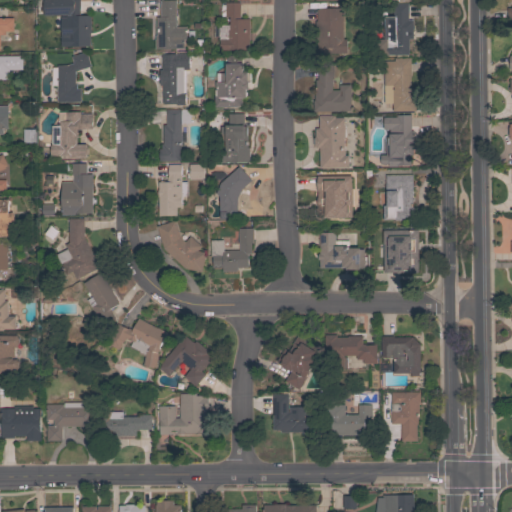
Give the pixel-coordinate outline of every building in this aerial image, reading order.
[(90,46),(61,46),(61,36),(60,36),(60,26),(70,26),(70,15),(43,15),(43,0),(80,0),(80,15),(90,15),(90,46)] [(175,0),(176,27),(187,27),(187,39),(184,39),(184,48),(156,49),(155,36),(157,36),(156,17),(160,17),(159,0),(175,0)] [(249,49),(220,50),(220,40),(219,40),(219,36),(214,36),(214,25),(229,25),(229,17),(225,17),(225,16),(221,16),(221,12),(225,12),(225,10),(221,10),(221,5),(225,5),(225,2),(240,2),(240,19),(249,19),(249,49)] [(378,55),(378,39),(384,39),(384,16),(392,16),(392,4),(408,3),(408,20),(412,20),(413,34),(410,34),(410,37),(408,37),(409,54),(386,55),(378,55)] [(343,39),(346,39),(347,53),(317,54),(316,8),(342,8),(343,39)] [(0,18),(13,18),(13,31),(5,31),(5,34),(0,34),(0,18)] [(57,102),(57,85),(52,86),(51,68),(57,68),(57,65),(67,65),(73,63),(71,57),(86,52),(91,66),(75,71),(75,84),(77,84),(77,88),(81,88),(82,102),(57,102)] [(163,87),(162,87),(162,85),(159,85),(159,70),(162,70),(162,54),(177,54),(177,53),(189,53),(189,70),(185,70),(186,105),(176,105),(176,104),(163,104),(163,87)] [(215,107),(214,96),(216,96),(216,87),(215,87),(215,82),(216,82),(216,73),(226,73),(225,64),(226,64),(226,56),(241,55),(241,63),(242,63),(242,72),(247,71),(247,73),(249,73),(250,83),(248,83),(248,89),(246,89),(246,97),(242,97),(242,107),(215,107)] [(0,56),(22,56),(22,70),(9,70),(9,79),(0,79),(0,56)] [(410,88),(412,88),(412,98),(416,98),(416,111),(392,111),(392,85),(384,85),(383,61),(394,61),(394,58),(410,58),(410,88)] [(313,112),(313,100),(314,100),(314,90),(315,90),(315,80),(317,80),(317,69),(332,68),(333,77),(331,77),(332,90),(339,90),(339,85),(350,84),(351,111),(313,112)] [(189,109),(189,123),(186,123),(186,142),(181,142),(181,160),(159,160),(159,149),(162,149),(162,144),(163,144),(163,125),(166,125),(165,109),(189,109)] [(92,129),(77,129),(77,135),(76,135),(76,144),(86,144),(86,147),(88,149),(88,153),(86,154),(86,158),(65,158),(65,156),(51,156),(51,144),(52,144),(52,126),(59,126),(59,121),(65,121),(65,111),(80,111),(80,114),(92,114),(92,129)] [(221,162),(220,151),(223,151),(223,141),(220,141),(220,126),(225,126),(225,125),(228,125),(228,114),(243,114),(244,126),(247,126),(247,148),(249,148),(249,162),(221,162)] [(411,131),(413,131),(413,144),(411,144),(411,148),(411,165),(398,165),(398,166),(388,166),(388,155),(388,141),(395,141),(395,114),(410,114),(411,131)] [(8,128),(4,128),(4,130),(3,131),(3,134),(0,134),(0,115),(8,115),(8,128)] [(320,168),(319,148),(315,148),(315,146),(313,145),(313,138),(315,137),(315,128),(318,128),(318,116),(334,115),(335,118),(344,117),(344,155),(349,155),(349,168),(320,168)] [(35,144),(23,144),(23,129),(35,129),(35,144)] [(203,163),(204,179),(189,180),(188,164),(203,163)] [(93,213),(75,213),(75,214),(62,215),(61,182),(72,182),(72,175),(70,175),(70,164),(86,164),(86,174),(92,174),(93,213)] [(181,182),(186,182),(187,195),(181,196),(182,207),(176,207),(177,215),(159,216),(158,182),(167,181),(166,177),(168,177),(167,164),(180,164),(181,182)] [(238,165),(252,180),(242,190),(238,199),(238,219),(219,219),(219,212),(218,212),(217,195),(215,193),(219,183),(238,165)] [(364,185),(350,185),(350,170),(364,170),(364,185)] [(412,174),(412,207),(417,207),(418,220),(383,220),(382,206),(385,206),(385,175),(412,174)] [(341,217),(317,217),(317,176),(335,176),(335,189),(341,189),(341,217)] [(0,236),(0,195),(8,195),(8,206),(10,206),(10,212),(13,212),(14,214),(14,220),(13,222),(10,222),(10,236),(0,236)] [(99,267),(77,279),(72,271),(66,274),(56,254),(67,249),(65,245),(68,243),(68,218),(83,218),(84,237),(99,267)] [(180,237),(184,242),(190,236),(201,247),(197,251),(205,252),(202,272),(185,269),(163,248),(156,226),(175,220),(180,237)] [(237,267),(237,271),(223,271),(223,268),(213,268),(212,256),(211,256),(210,240),(223,240),(223,251),(230,251),(230,242),(238,242),(238,229),(253,228),(253,243),(251,243),(251,254),(247,254),(248,267),(237,267)] [(418,273),(396,273),(396,272),(383,272),(382,231),(417,230),(418,259),(418,273)] [(319,260),(318,260),(318,254),(319,254),(319,232),(335,232),(335,240),(348,240),(348,248),(359,248),(359,249),(364,249),(364,268),(360,268),(360,269),(346,269),(346,268),(319,268),(319,260)] [(119,303),(110,309),(115,318),(95,331),(87,318),(95,313),(87,300),(91,297),(83,283),(100,272),(119,303)] [(7,316),(15,316),(15,329),(4,329),(3,330),(0,330),(0,289),(3,289),(4,301),(7,301),(7,316)] [(157,328),(157,327),(167,332),(166,335),(165,335),(158,348),(159,349),(157,353),(158,353),(156,367),(153,367),(153,368),(145,367),(145,365),(143,365),(145,356),(138,353),(139,351),(130,346),(132,342),(125,339),(123,341),(118,350),(107,344),(118,324),(127,329),(128,328),(132,330),(138,318),(157,328)] [(376,363),(363,363),(363,359),(356,360),(353,355),(343,355),(343,357),(347,357),(347,368),(330,369),(329,356),(325,356),(324,335),(336,334),(336,337),(347,337),(347,336),(362,336),(362,344),(376,344),(376,363)] [(16,336),(18,338),(18,344),(16,346),(16,347),(14,347),(14,358),(16,358),(20,362),(20,372),(0,372),(0,335),(16,335),(16,336)] [(169,376),(160,369),(164,364),(162,362),(184,335),(193,343),(195,340),(209,351),(207,354),(212,358),(201,371),(205,374),(195,386),(184,376),(190,369),(181,361),(169,376)] [(290,371),(288,369),(288,370),(283,367),(283,366),(276,362),(284,348),(288,351),(292,345),(291,344),(297,335),(322,350),(311,368),(306,376),(307,377),(299,390),(284,381),(290,371)] [(420,373),(418,373),(418,376),(410,376),(410,373),(393,373),(393,361),(395,361),(395,359),(392,359),(391,356),(390,356),(390,357),(381,357),(381,351),(380,336),(393,336),(393,337),(412,337),(419,344),(420,373)] [(419,392),(419,403),(418,403),(418,413),(417,413),(417,424),(416,424),(416,441),(401,441),(401,424),(391,424),(391,392),(419,392)] [(175,406),(175,418),(179,418),(179,394),(196,393),(196,395),(207,395),(207,411),(206,411),(206,433),(172,433),(172,434),(159,434),(159,423),(158,423),(158,406),(175,406)] [(272,394),(287,394),(287,412),(289,412),(289,403),(312,403),(313,431),(280,432),(280,429),(273,430),(272,394)] [(81,402),(81,407),(91,407),(92,428),(79,429),(79,426),(62,426),(62,440),(47,441),(47,425),(53,425),(53,420),(46,420),(46,404),(63,404),(63,402),(81,402)] [(358,414),(358,405),(371,405),(371,417),(369,417),(369,437),(358,437),(358,435),(326,435),(326,404),(344,404),(344,414),(358,414)] [(32,406),(32,408),(40,408),(40,416),(39,416),(39,432),(41,432),(41,440),(27,441),(26,436),(14,436),(14,438),(1,438),(1,416),(0,416),(0,408),(13,408),(13,406),(32,406)] [(138,416),(138,414),(151,414),(151,429),(136,429),(136,435),(115,435),(115,441),(98,441),(98,412),(122,411),(122,416),(138,416)] [(383,497),(383,495),(413,494),(413,511),(375,511),(377,497),(383,497)] [(342,496),(356,496),(356,508),(343,508),(342,496)] [(181,511),(155,511),(155,505),(156,505),(156,500),(173,500),(173,505),(181,505),(181,511)]
